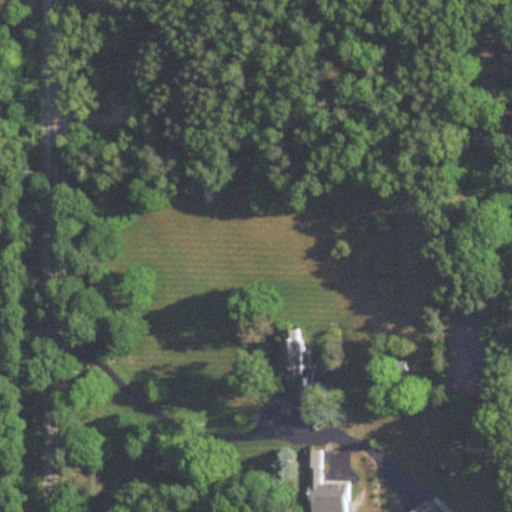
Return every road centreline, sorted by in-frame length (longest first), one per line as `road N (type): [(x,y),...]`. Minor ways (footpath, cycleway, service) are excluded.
road 1 (tertiary): [(54,0),(53,511)]
road 2 (residential): [(489,0),(487,127)]
